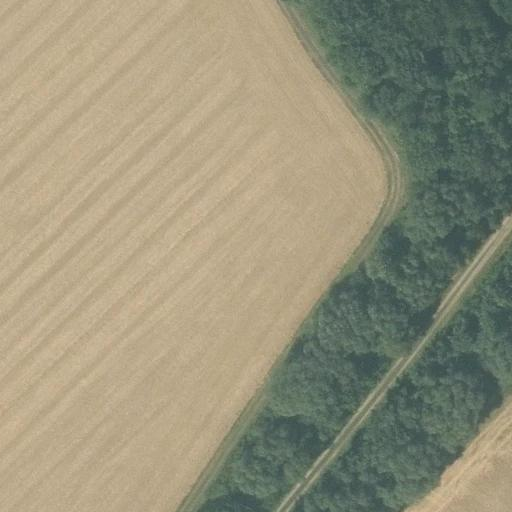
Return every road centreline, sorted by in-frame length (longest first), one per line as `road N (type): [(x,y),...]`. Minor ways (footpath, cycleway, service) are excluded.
road 1 (track): [(293,0),(381,147),(397,186),(391,225),(187,511)]
road 2 (track): [(511,226),(292,511)]
